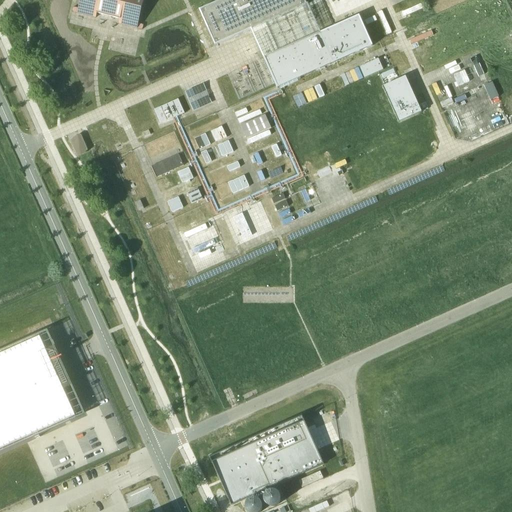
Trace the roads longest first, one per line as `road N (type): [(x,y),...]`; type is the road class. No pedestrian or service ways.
road 1 (unclassified): [(154,451),(0,102)]
road 2 (unclassified): [(346,367),(154,451)]
road 3 (unclassified): [(511,292),(346,367)]
road 4 (unclassified): [(346,367),(369,511)]
